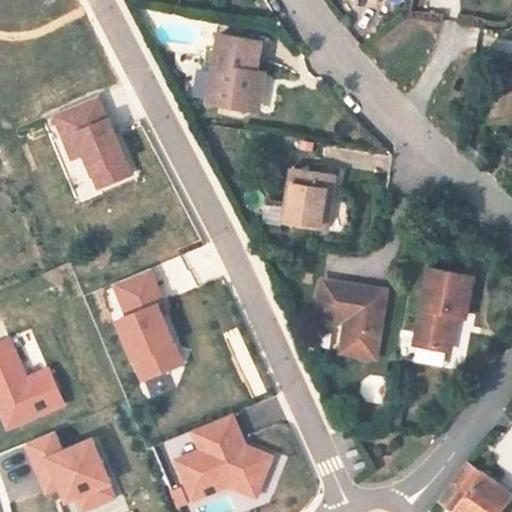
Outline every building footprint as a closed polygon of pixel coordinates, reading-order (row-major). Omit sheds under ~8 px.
[(260,40),(220,34),(208,103),(249,110),(255,70),(260,40)] [(264,71),(255,70),(249,110),(258,112),(264,71)] [(198,72),(192,96),(203,99),(209,75),(198,72)] [(104,92),(53,113),(72,159),(85,154),(98,186),(136,171),(104,92)] [(328,231),(336,175),(292,169),(283,223),(328,231)] [(154,266),(114,283),(126,313),(114,317),(142,383),(189,363),(164,302),(168,300),(154,266)] [(473,276),(429,268),(415,344),(450,351),(456,314),(466,316),(473,276)] [(376,357),(386,290),(324,281),(318,314),(348,318),(342,352),(376,357)] [(11,336),(0,340),(0,410),(7,428),(70,403),(54,361),(25,372),(11,336)] [(235,412),(193,428),(200,446),(174,457),(193,503),(231,487),(257,496),(277,453),(250,441),(235,412)] [(27,442),(48,492),(60,487),(67,502),(76,498),(81,511),(85,511),(119,498),(113,483),(118,481),(97,431),(65,445),(58,428),(27,442)] [(497,511),(511,494),(488,478),(491,474),(486,470),(483,474),(467,462),(439,501),(454,511),(497,511)]
